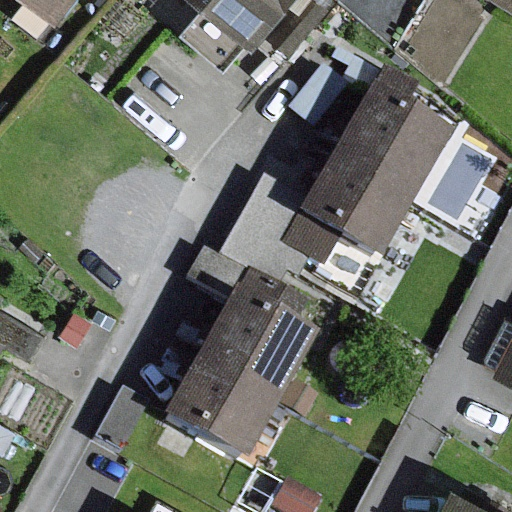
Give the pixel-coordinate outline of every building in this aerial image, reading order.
[(38,0),(64,19),(77,0),(38,0)] [(255,35),(213,0),(189,29),(230,64),(255,35)] [(213,0),(255,35),(261,40),(294,0),(213,0)] [(428,0),(354,0),(349,7),(393,43),(428,0)] [(511,0),(498,0),(511,9),(511,0)] [(322,66),(289,109),(314,127),(346,84),(322,66)] [(455,135),(372,88),(334,154),(417,201),(455,135)] [(417,201),(334,154),(307,200),(284,242),(310,256),(324,265),(339,238),(383,262),(417,201)] [(284,242),(307,200),(263,176),(221,254),(242,266),(290,293),(310,256),(284,242)] [(203,247),(187,277),(225,297),(242,266),(221,254),(203,247)] [(290,293),(242,266),(225,297),(197,352),(278,394),(312,331),(292,320),(303,299),(290,293)] [(0,292),(0,360),(8,346),(0,340),(0,306),(6,296),(0,292)] [(47,334),(0,308),(0,340),(8,346),(34,359),(47,334)] [(76,312),(63,334),(79,345),(93,323),(76,312)] [(511,348),(499,374),(511,380),(511,348)] [(278,394),(197,352),(163,415),(243,459),(278,394)] [(292,382),(281,403),(305,416),(316,395),(292,382)] [(123,388),(96,437),(121,451),(148,402),(123,388)] [(287,479),(272,506),(283,511),(314,511),(322,498),(287,479)] [(511,511),(511,510),(460,484),(446,511),(511,511)]
